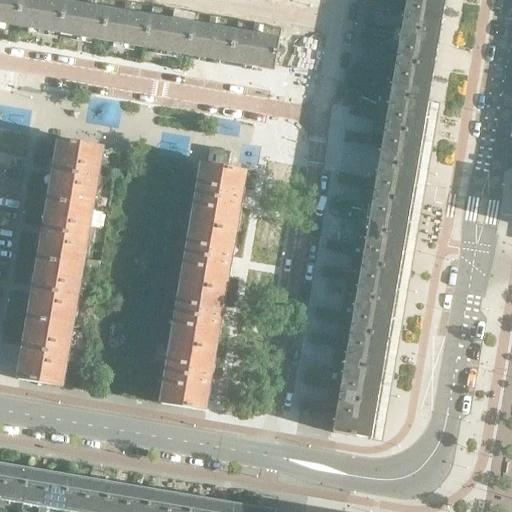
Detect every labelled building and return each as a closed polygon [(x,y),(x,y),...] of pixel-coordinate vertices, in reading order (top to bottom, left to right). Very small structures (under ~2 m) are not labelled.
[(39,31),(43,0),(0,0),(0,24),(4,25),(4,23),(31,28),(31,30),(39,31)] [(60,33),(65,0),(43,0),(39,31),(46,32),(47,31),(60,33)] [(81,38),(87,0),(65,0),(60,33),(74,35),(74,37),(81,38)] [(103,40),(110,0),(107,0),(87,0),(81,38),(89,39),(89,38),(103,40)] [(167,53),(174,11),(110,0),(103,40),(117,42),(116,44),(126,46),(132,47),(132,45),(159,50),(159,51),(167,53)] [(420,147),(443,14),(445,0),(401,0),(402,1),(407,1),(397,58),(392,57),(390,67),(395,68),(390,97),(378,95),(376,110),(374,122),(380,124),(379,135),(384,135),(381,150),(376,178),(374,193),(369,191),(368,202),(360,202),(358,213),(355,230),(405,238),(414,185),(420,147)] [(386,11),(388,0),(381,0),(380,10),(386,11)] [(393,12),(395,0),(392,0),(388,0),(386,11),(393,12)] [(188,55),(195,15),(174,11),(167,53),(174,54),(175,52),(188,55)] [(209,60),(216,18),(195,15),(188,55),(202,57),(202,59),(209,60)] [(231,62),(238,22),(216,18),(209,60),(217,61),(217,60),(231,62)] [(252,67),(259,26),(238,22),(231,62),(244,64),(244,66),(252,67)] [(274,69),(281,29),(259,26),(252,67),(259,68),(259,67),(274,69)] [(366,49),(368,40),(361,39),(360,48),(366,49)] [(373,51),(374,41),(368,40),(366,49),(373,51)] [(379,53),(381,42),(374,41),(373,51),(379,53)] [(386,55),(388,43),(381,42),(379,53),(386,55)] [(362,75),(364,66),(357,65),(355,74),(362,75)] [(368,76),(370,66),(364,66),(362,75),(368,76)] [(375,78),(377,66),(370,66),(368,76),(375,78)] [(382,79),(384,67),(377,66),(375,78),(382,79)] [(354,117),(356,107),(350,106),(348,115),(354,117)] [(361,118),(363,108),(356,107),(354,117),(361,118)] [(367,120),(369,109),(363,108),(361,118),(367,120)] [(374,122),(376,110),(369,109),(367,120),(373,122),(374,122)] [(350,142),(352,133),(345,132),(344,141),(350,142)] [(357,144),(358,133),(352,133),(350,142),(357,144)] [(363,145),(365,134),(358,133),(357,144),(363,145)] [(369,146),(371,134),(365,134),(363,145),(369,146)] [(92,209),(102,153),(103,149),(58,142),(56,157),(57,157),(59,159),(58,167),(56,167),(56,168),(54,170),(53,174),(54,176),(54,178),(56,178),(55,186),(52,187),(51,187),(48,202),(92,209)] [(226,170),(229,153),(210,150),(208,167),(226,170)] [(240,202),(239,199),(239,198),(237,198),(238,190),(241,189),(242,189),(245,173),(226,170),(208,167),(201,166),(191,226),(235,233),(237,219),(236,218),(234,216),(235,208),(237,209),(238,208),(237,207),(240,206),(240,202)] [(343,184),(345,175),(338,174),(337,183),(343,184)] [(350,186),(351,176),(345,175),(343,184),(350,186)] [(356,188),(358,177),(351,176),(350,186),(356,188)] [(362,189),(364,179),(364,178),(358,177),(356,188),(362,189)] [(339,210),(341,200),(334,200),(332,209),(339,210)] [(345,211),(347,201),(341,200),(339,210),(345,211)] [(352,212),(354,201),(347,201),(345,211),(352,212)] [(82,268),(90,220),(92,209),(48,202),(46,216),(47,216),(49,219),(48,226),(46,226),(46,227),(43,229),(43,233),(44,235),(44,236),(44,237),(46,237),(45,245),(42,246),(41,246),(38,261),(82,268)] [(230,261),(229,258),(229,257),(227,257),(228,249),(231,248),(232,248),(235,233),(191,226),(181,285),(225,292),(227,278),(226,277),(224,275),(225,268),(227,268),(228,267),(227,267),(230,265),(230,261)] [(382,372),(397,282),(405,238),(355,230),(352,245),(350,256),(358,258),(356,269),(348,269),(346,280),(341,312),(339,323),(346,325),(345,336),(337,336),(335,347),(332,364),(382,372)] [(332,251),(333,241),(327,240),(325,250),(332,251)] [(338,253),(340,243),(333,241),(332,251),(338,253)] [(345,255),(347,244),(340,243),(338,253),(345,255)] [(72,328),(82,268),(38,261),(36,275),(37,276),(39,278),(38,285),(36,285),(35,286),(36,286),(33,288),(33,292),(34,295),(34,296),(36,296),(35,304),(32,305),(31,305),(28,320),(72,328)] [(327,277),(329,267),(323,267),(321,276),(327,277)] [(334,278),(336,268),(329,267),(327,277),(334,278)] [(340,279),(342,268),(336,268),(334,278),(340,279)] [(220,320),(219,318),(219,317),(219,316),(217,316),(218,308),(221,307),(222,307),(225,292),(181,285),(171,344),(215,352),(217,337),(216,337),(214,334),(215,327),(217,327),(217,326),(220,324),(220,320)] [(320,318),(322,309),(315,308),(314,317),(320,318)] [(327,320),(328,310),(322,309),(320,318),(327,320)] [(333,322),(335,311),(328,310),(327,320),(333,322)] [(62,388),(70,338),(72,328),(28,320),(26,335),(27,335),(29,337),(28,345),(26,344),(25,345),(26,346),(23,347),(23,351),(24,354),(24,355),(26,355),(25,363),(22,364),(20,364),(18,380),(62,388)] [(316,344),(318,334),(311,334),(309,343),(316,344)] [(322,345),(324,335),(318,334),(316,344),(322,345)] [(329,346),(331,335),(324,335),(322,345),(329,346)] [(210,379),(209,377),(209,375),(207,375),(208,367),(211,366),(212,366),(215,352),(171,344),(160,404),(205,412),(207,396),(206,396),(204,394),(205,386),(207,386),(207,385),(210,383),(210,379)] [(371,440),(378,396),(382,372),(332,364),(329,379),(327,390),(335,392),(333,403),(326,403),(323,415),(330,416),(330,418),(335,419),(333,434),(371,440)] [(315,387),(317,377),(310,376),(309,386),(315,387)] [(322,389),(323,378),(317,377),(315,387),(322,389)] [(305,411),(306,402),(300,401),(298,410),(305,411)] [(311,412),(313,402),(306,402),(305,411),(311,412)] [(318,414),(320,402),(313,402),(311,412),(318,414)] [(22,504),(28,469),(8,465),(1,508),(4,508),(5,501),(22,504)] [(42,511),(49,472),(28,469),(22,504),(39,507),(38,511),(42,511)] [(63,511),(69,476),(49,472),(42,511),(45,511),(46,508),(63,511)] [(84,511),(90,479),(69,476),(63,511),(67,511),(84,511)] [(105,511),(110,483),(90,479),(84,511),(105,511)] [(126,511),(131,486),(110,483),(105,511),(126,511)] [(147,511),(151,490),(131,486),(126,511),(147,511)] [(168,511),(172,493),(151,490),(147,511),(168,511)] [(189,511),(192,496),(172,493),(168,511),(189,511)] [(210,511),(213,500),(192,496),(189,511),(210,511)] [(231,511),(233,503),(213,500),(210,511),(231,511)] [(253,511),(254,507),(233,503),(231,511),(253,511)]
